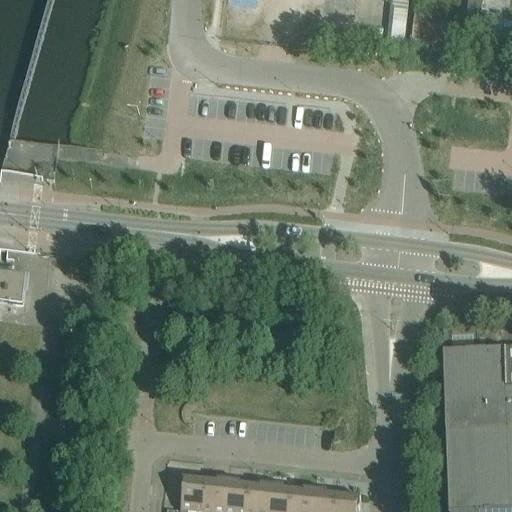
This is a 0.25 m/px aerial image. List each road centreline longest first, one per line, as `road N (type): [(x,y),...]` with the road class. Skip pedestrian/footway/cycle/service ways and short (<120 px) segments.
road 1 (residential): [(138,511),(146,442),(392,465)]
road 2 (residential): [(382,103),(348,84),(210,67),(190,55),(192,0)]
road 3 (tertiary): [(398,259),(163,233)]
road 4 (residential): [(392,465),(398,259)]
road 5 (tertiary): [(0,213),(163,233)]
road 6 (residential): [(398,259),(403,139),(382,103)]
road 7 (unclassified): [(511,93),(414,84),(382,103)]
